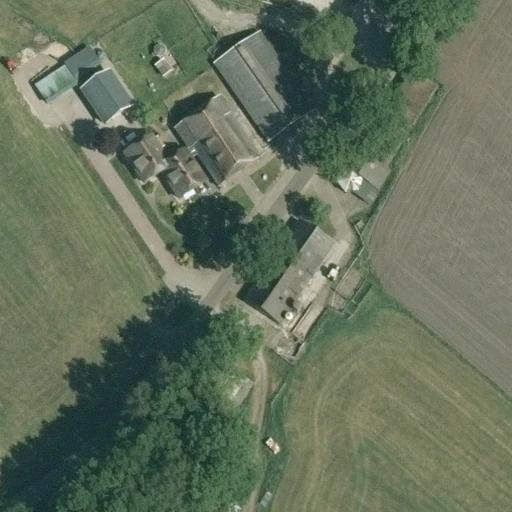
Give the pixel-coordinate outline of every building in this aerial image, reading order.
[(269,142),(314,111),(260,34),(215,65),(269,142)] [(438,87),(412,71),(348,171),(341,172),(337,185),(346,194),(356,194),(363,198),(369,186),(379,193),(391,174),(386,171),(438,87)] [(134,108),(110,72),(80,92),(104,128),(134,108)] [(218,187),(261,159),(232,115),(233,115),(221,97),(177,126),(191,147),(192,147),(218,187)] [(126,154),(146,184),(162,171),(169,163),(152,137),(126,154)] [(185,152),(169,163),(161,168),(160,168),(162,171),(181,200),(206,182),(185,152)] [(279,325),(334,245),(299,221),(244,301),(279,325)] [(238,367),(232,363),(229,368),(235,371),(238,367)] [(249,382),(242,378),(243,377),(235,372),(232,370),(228,367),(219,381),(211,394),(220,400),(233,408),(249,382)]
